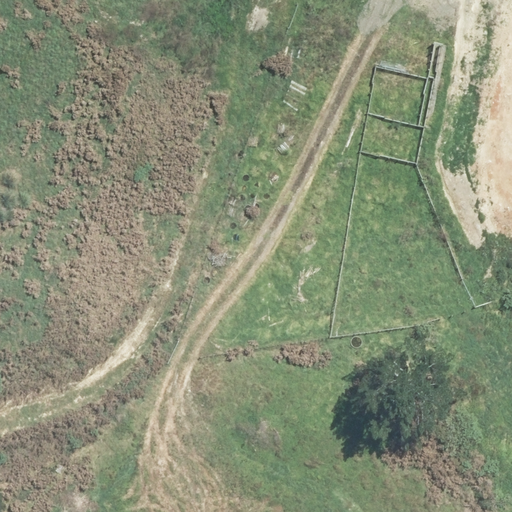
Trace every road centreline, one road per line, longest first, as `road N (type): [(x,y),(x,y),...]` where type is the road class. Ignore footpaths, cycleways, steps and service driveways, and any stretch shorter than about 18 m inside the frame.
road 1 (unknown): [(511,152),(325,206),(0,335)]
road 2 (unknown): [(325,206),(265,0)]
